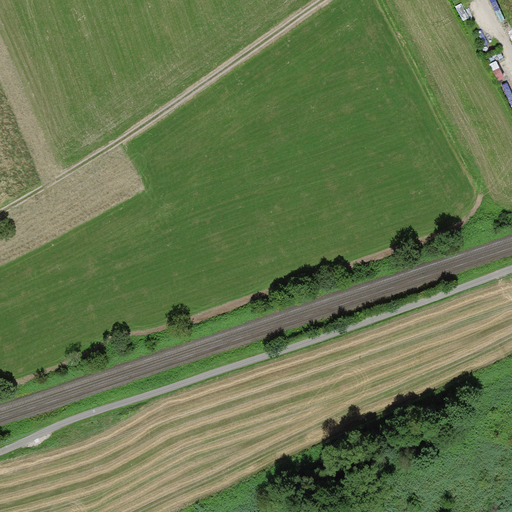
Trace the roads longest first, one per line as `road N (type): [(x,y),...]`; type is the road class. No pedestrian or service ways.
road 1 (unclassified): [(0,451),(73,417),(511,270)]
road 2 (track): [(322,0),(167,110),(0,212)]
